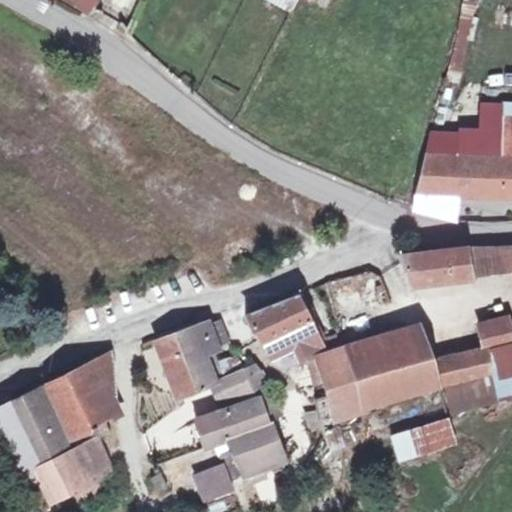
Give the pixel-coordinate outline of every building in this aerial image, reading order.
[(271,0),(290,11),(295,0),(271,0)] [(458,146),(457,192),(458,192),(511,193),(511,126),(509,127),(508,148),(458,146)] [(457,192),(458,146),(458,137),(432,136),(426,155),(413,210),(458,221),(458,192),(457,192)] [(511,247),(468,248),(473,277),(511,271),(511,247)] [(468,248),(399,256),(410,286),(473,279),(473,277),(468,248)] [(326,281),(332,312),(381,303),(376,273),(326,281)] [(296,298),(246,317),(261,342),(263,340),(269,356),(295,343),(301,358),(335,345),(333,336),(320,340),(309,319),(314,317),(307,304),(310,302),(305,293),(296,298)] [(457,384),(446,387),(452,411),(511,395),(511,342),(504,319),(482,324),(488,348),(490,348),(490,375),(457,384)] [(209,322),(161,338),(183,395),(224,378),(213,349),(219,347),(218,345),(211,326),(209,322)] [(211,326),(218,345),(230,341),(221,322),(211,326)] [(407,329),(427,393),(446,387),(457,384),(449,358),(433,370),(420,325),(407,329)] [(427,393),(407,329),(353,345),(318,357),(318,358),(308,360),(314,386),(325,383),(329,396),(316,399),(323,434),(339,429),(337,420),(427,393)] [(488,348),(449,358),(457,384),(490,375),(490,348),(488,348)] [(113,367),(109,354),(0,408),(0,464),(17,499),(13,501),(9,503),(3,511),(61,511),(55,500),(99,478),(114,471),(99,440),(111,434),(106,421),(115,417),(113,367)] [(257,400),(268,423),(283,415),(266,380),(257,366),(244,372),(244,373),(215,386),(227,411),(257,400)] [(229,439),(244,474),(283,459),(279,448),(271,424),(269,425),(268,423),(257,400),(227,411),(202,420),(211,446),(229,439)] [(448,418),(392,435),(401,461),(455,444),(448,418)] [(244,476),(233,451),(220,457),(231,481),(244,476)] [(221,465),(194,475),(205,500),(230,490),(221,465)] [(161,474),(152,478),(158,492),(168,487),(161,474)] [(67,511),(108,493),(99,478),(55,500),(61,511),(67,511)]
